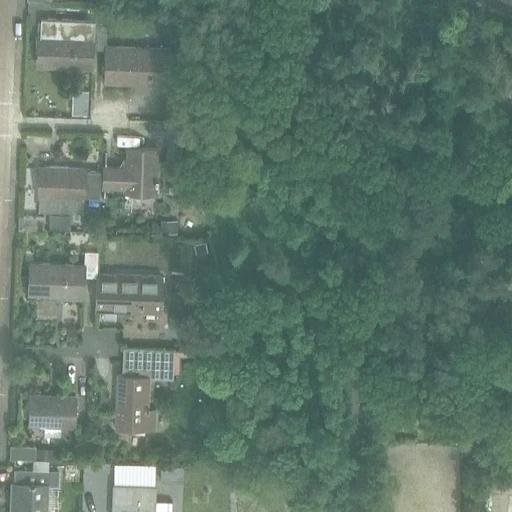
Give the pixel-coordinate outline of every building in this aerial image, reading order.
[(511,0),(486,0),(511,9),(511,0)] [(41,19),(40,35),(38,35),(37,66),(66,67),(66,64),(72,65),(72,68),(92,68),(93,49),(106,49),(106,46),(107,24),(95,23),(95,21),(41,19)] [(106,46),(106,49),(105,82),(140,84),(140,81),(149,81),(149,84),(169,85),(171,49),(106,46)] [(82,107),(82,80),(64,80),(65,107),(82,107)] [(150,136),(170,137),(175,137),(175,149),(167,149),(166,164),(178,165),(180,123),(150,121),(150,136)] [(127,148),(126,162),(125,162),(123,167),(123,168),(106,167),(107,153),(105,153),(104,202),(105,202),(105,188),(140,189),(140,194),(156,194),(156,184),(158,184),(158,179),(157,179),(158,149),(127,148)] [(85,168),(44,167),(43,181),(39,181),(38,197),(39,197),(38,208),(82,209),(83,199),(84,199),(84,197),(100,197),(101,171),(85,171),(85,168)] [(44,218),(19,216),(18,229),(43,231),(44,218)] [(84,265),(50,264),(30,263),(29,294),(57,295),(57,292),(63,292),(63,295),(84,296),(85,277),(97,277),(97,274),(98,252),(85,251),(84,265)] [(466,276),(483,272),(480,262),(463,266),(466,276)] [(162,276),(97,274),(97,277),(96,310),(131,311),(131,308),(140,309),(140,312),(161,312),(162,276)] [(455,317),(477,326),(494,286),(472,277),(455,317)] [(116,416),(116,429),(155,430),(156,410),(149,410),(149,407),(148,406),(149,377),(173,378),(174,359),(174,350),(124,348),(124,361),(123,375),(118,375),(116,416)] [(75,427),(75,417),(76,396),(35,394),(35,409),(30,409),(29,425),(40,426),(40,427),(45,427),(45,426),(75,427)] [(10,459),(35,460),(36,446),(10,445),(10,459)] [(17,471),(16,483),(13,483),(12,500),(16,500),(15,511),(46,511),(47,500),(46,500),(46,485),(58,486),(59,473),(17,471)] [(154,511),(155,487),(126,486),(126,485),(121,485),(121,486),(113,485),(112,511),(117,511),(116,511),(154,511)]
